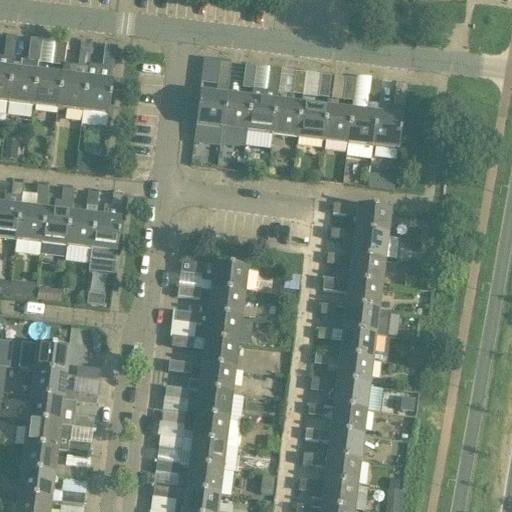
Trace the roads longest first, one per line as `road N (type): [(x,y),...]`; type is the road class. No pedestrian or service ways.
road 1 (tertiary): [(511,216),(459,511)]
road 2 (residential): [(511,67),(308,46)]
road 3 (residential): [(141,326),(126,344),(106,511)]
road 4 (residential): [(127,511),(141,326)]
road 5 (residential): [(181,32),(0,10)]
road 6 (residential): [(161,192),(181,32)]
road 7 (residential): [(309,214),(161,192)]
road 8 (residential): [(141,326),(161,192)]
road 9 (residential): [(308,46),(181,32)]
